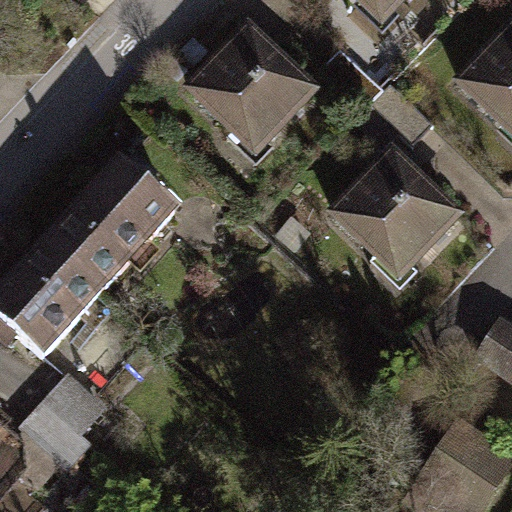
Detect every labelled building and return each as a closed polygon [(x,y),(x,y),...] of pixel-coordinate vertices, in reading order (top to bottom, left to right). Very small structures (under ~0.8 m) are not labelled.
[(434,0),(362,0),(402,36),(434,0)] [(331,102),(257,34),(195,101),(269,169),(331,102)] [(511,35),(460,91),(511,138),(511,35)] [(387,96),(343,57),(325,77),(369,116),(373,111),(387,96)] [(434,130),(391,91),(387,96),(373,111),(416,150),(434,130)] [(479,236),(400,155),(335,217),(414,299),(479,236)] [(133,171),(123,162),(55,237),(121,297),(190,223),(153,189),(161,181),(141,162),(133,171)] [(293,222),(277,240),(297,257),(313,239),(293,222)] [(121,297),(55,237),(0,296),(0,344),(10,354),(21,343),(53,372),(121,297)] [(511,331),(509,329),(488,360),(511,375),(511,331)] [(123,427),(68,381),(46,408),(94,449),(100,454),(123,427)] [(94,449),(46,408),(22,435),(71,477),(94,449)] [(0,509),(27,477),(26,453),(4,435),(14,422),(0,410),(0,509)]
